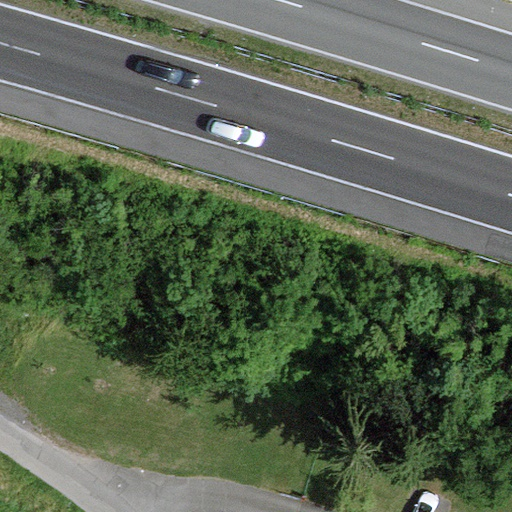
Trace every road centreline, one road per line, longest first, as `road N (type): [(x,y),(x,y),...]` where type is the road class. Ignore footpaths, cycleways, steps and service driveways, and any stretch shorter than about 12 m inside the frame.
road 1 (motorway): [(0,40),(511,192)]
road 2 (motorway): [(511,68),(291,0)]
road 3 (residential): [(0,428),(116,511)]
